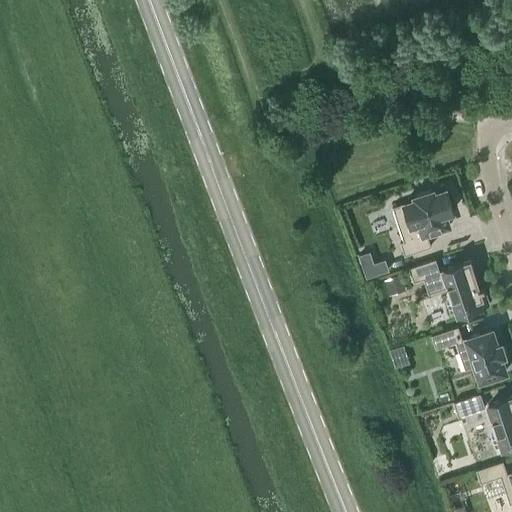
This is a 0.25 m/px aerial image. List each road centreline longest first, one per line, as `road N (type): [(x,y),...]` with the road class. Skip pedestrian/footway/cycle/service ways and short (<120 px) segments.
road 1 (secondary): [(352,511),(149,0)]
road 2 (unknown): [(180,0),(382,511)]
road 3 (track): [(488,122),(424,123),(348,147),(315,141),(278,123),(263,101),(225,0)]
road 4 (residential): [(511,248),(488,178),(488,122),(511,122)]
